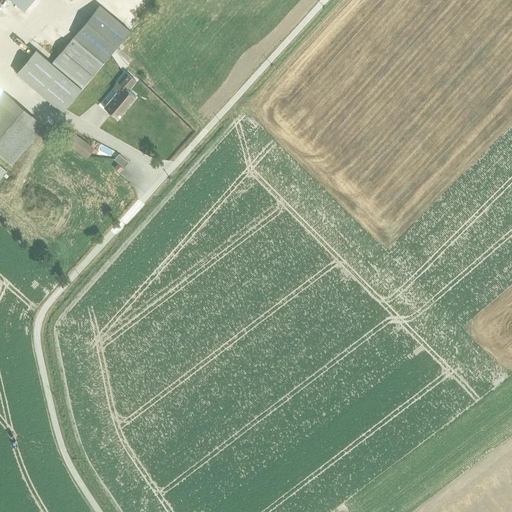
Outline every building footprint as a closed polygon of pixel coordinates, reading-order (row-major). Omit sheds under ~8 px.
[(54,62),(85,88),(133,32),(103,6),(54,62)] [(19,76),(63,114),(82,92),(37,54),(19,76)] [(106,108),(120,120),(139,98),(130,90),(138,82),(130,74),(115,90),(119,94),(106,108)] [(0,91),(0,154),(12,164),(44,126),(2,89),(0,91)] [(68,139),(84,153),(91,146),(75,131),(68,139)] [(118,162),(114,167),(120,172),(129,160),(119,153),(114,159),(118,162)]
